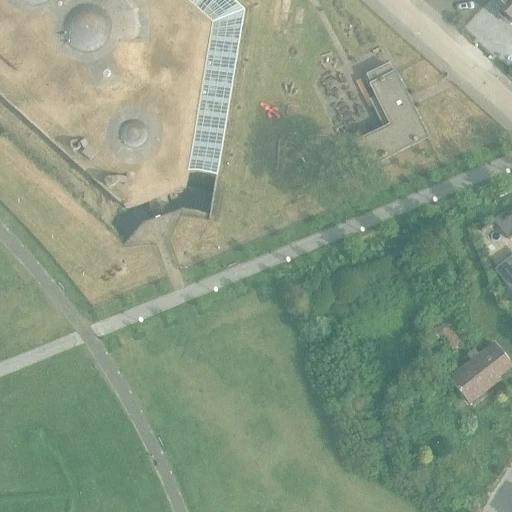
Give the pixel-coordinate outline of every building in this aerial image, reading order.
[(190,170),(214,20),(191,0),(0,0),(0,97),(125,209),(187,188),(190,170)] [(234,0),(191,0),(214,20),(190,170),(217,174),(245,9),(234,0)] [(500,12),(497,15),(510,26),(511,23),(511,0),(505,0),(497,9),(500,12)] [(356,144),(369,168),(427,139),(394,75),(389,65),(367,77),(371,86),(371,87),(377,99),(371,102),(385,130),(356,144)] [(498,218),(493,221),(508,240),(511,236),(511,216),(503,224),(498,218)] [(470,404),(511,370),(511,361),(495,340),(448,377),(470,404)]
